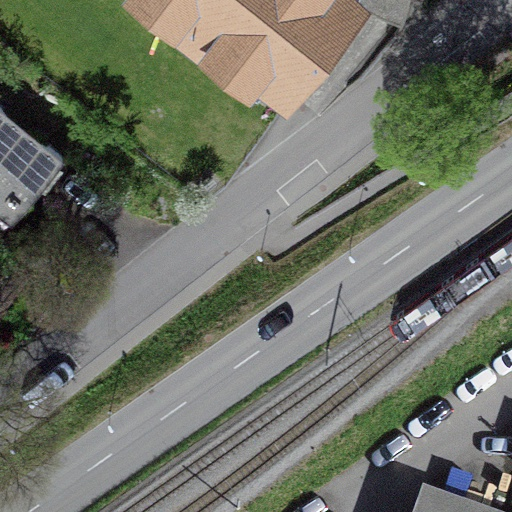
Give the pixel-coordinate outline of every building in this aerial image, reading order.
[(210,30),(286,91),(357,0),(356,0),(171,0),(186,12),(175,27),(198,45),(210,30)] [(0,232),(63,153),(0,103),(0,232)] [(9,274),(0,267),(0,297),(8,288),(1,283),(9,274)] [(425,483),(422,491),(483,511),(511,511),(511,470),(479,458),(425,483)] [(483,511),(422,491),(414,511),(483,511)]
